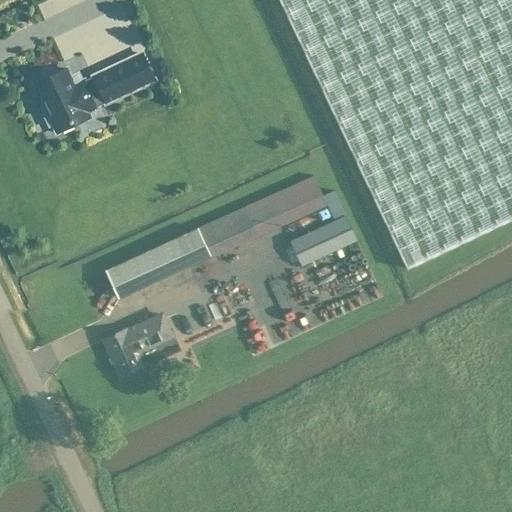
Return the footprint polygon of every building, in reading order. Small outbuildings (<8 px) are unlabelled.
[(511,0),(283,0),(408,261),(511,211),(511,0)] [(87,80),(100,106),(153,81),(141,55),(87,80)] [(100,106),(87,80),(73,87),(65,70),(33,85),(44,107),(40,109),(48,127),(52,125),(56,133),(88,118),(85,113),(100,106)] [(358,232),(346,206),(290,232),(302,258),(358,232)] [(106,262),(117,285),(119,289),(210,247),(197,220),(175,230),(106,262)] [(186,292),(191,306),(203,301),(198,287),(186,292)] [(159,306),(128,320),(103,332),(120,369),(145,358),(140,346),(171,332),(159,306)]
